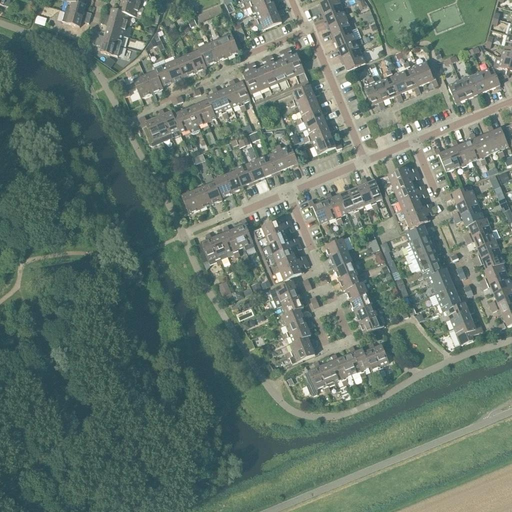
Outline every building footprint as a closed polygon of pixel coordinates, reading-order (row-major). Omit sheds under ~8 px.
[(0,0),(0,6),(8,8),(10,0),(0,0)] [(123,0),(122,3),(139,8),(141,2),(146,3),(147,0),(123,0)] [(257,14),(274,6),(271,0),(264,0),(253,5),(251,6),(252,8),(250,9),(253,15),(257,14)] [(324,17),(342,10),(338,0),(333,0),(320,6),(324,17)] [(68,3),(66,13),(83,18),(86,7),(84,6),(83,7),(68,3)] [(122,3),(119,13),(119,14),(129,16),(129,17),(142,20),(145,10),(139,8),(122,3)] [(229,14),(235,12),(231,4),(226,6),(229,14)] [(277,13),(274,6),(257,14),(260,23),(278,15),(277,13)] [(220,7),(207,13),(197,17),(200,22),(222,13),(220,7)] [(347,21),(342,10),(324,17),(329,28),(347,21)] [(127,27),(129,17),(129,16),(119,14),(119,13),(112,11),(109,22),(127,27)] [(282,11),(277,13),(278,15),(260,23),(264,32),(282,24),(279,17),(284,15),(282,11)] [(83,18),(66,13),(63,24),(80,29),(83,18)] [(47,20),(37,17),(35,24),(45,27),(47,20)] [(351,32),(347,21),(329,28),(334,39),(351,32)] [(124,37),(127,27),(109,22),(106,32),(124,37)] [(121,48),(124,37),(106,32),(104,43),(121,48)] [(356,43),(351,32),(334,39),(338,50),(356,43)] [(217,63),(228,59),(220,41),(218,36),(207,40),(210,46),(209,46),(217,63)] [(220,41),(228,59),(239,54),(232,37),(220,41)] [(338,50),(343,61),(360,54),(358,47),(363,45),(361,40),(356,43),(338,50)] [(121,48),(104,43),(100,54),(118,58),(121,48)] [(209,46),(198,50),(206,70),(207,70),(206,68),(217,63),(209,46)] [(511,49),(505,47),(501,59),(511,62),(511,49)] [(195,75),(206,70),(198,50),(199,53),(188,57),(195,75)] [(309,84),(305,74),(296,54),(292,56),(278,61),(275,63),(261,69),(257,70),(243,76),(251,96),(255,106),(309,84)] [(343,61),(347,72),(365,65),(360,54),(343,61)] [(173,84),(184,79),(177,62),(175,57),(164,62),(173,84)] [(188,57),(177,62),(184,79),(195,75),(188,57)] [(511,62),(501,59),(496,58),(493,67),(494,68),(493,70),(498,82),(508,78),(510,72),(511,72),(511,62)] [(173,84),(164,62),(153,66),(155,71),(163,91),(162,88),(173,84)] [(438,86),(435,81),(434,81),(426,64),(417,68),(425,86),(431,83),(434,88),(438,86)] [(404,68),(398,70),(400,75),(407,93),(414,90),(416,95),(420,93),(418,88),(416,89),(409,72),(408,70),(405,71),(404,68)] [(416,89),(418,88),(425,86),(417,68),(409,72),(416,89)] [(498,82),(493,70),(493,69),(482,74),(489,92),(500,87),(498,82)] [(152,95),(163,91),(155,71),(156,73),(145,78),(152,95)] [(482,74),(470,78),(478,96),(489,92),(482,74)] [(400,75),(391,79),(398,97),(400,96),(407,93),(400,75)] [(152,95),(145,78),(134,82),(141,100),(152,95)] [(470,78),(459,83),(467,101),(478,96),(470,78)] [(391,79),(382,83),(389,100),(396,97),(398,103),(402,101),(400,96),(398,97),(391,79)] [(241,105),(250,102),(243,84),(236,87),(234,82),(230,83),(232,89),(234,88),(241,105)] [(382,83),(373,86),(380,104),(382,103),(389,100),(382,83)] [(467,101),(459,83),(448,88),(455,106),(467,101)] [(373,86),(364,90),(371,108),(378,105),(380,110),(385,108),(382,103),(380,104),(373,86)] [(310,87),(292,94),(296,103),(314,96),(313,94),(310,87)] [(232,109),(241,105),(234,88),(232,89),(225,92),(232,109)] [(223,113),(232,109),(225,92),(218,94),(216,89),(212,91),(214,96),(216,95),(223,113)] [(296,103),(300,112),(317,105),(315,98),(320,96),(318,92),(313,94),(314,96),(296,103)] [(216,95),(214,96),(207,99),(216,120),(215,116),(223,113),(216,95)] [(207,123),(216,120),(207,99),(209,102),(200,106),(207,123)] [(300,112),(303,121),(321,114),(320,112),(317,105),(300,112)] [(198,127),(207,123),(200,106),(191,110),(198,127)] [(191,110),(182,113),(189,131),(191,135),(200,131),(198,127),(191,110)] [(303,121),(307,130),(325,123),(322,116),(327,114),(325,110),(320,112),(321,114),(303,121)] [(163,111),(159,113),(161,118),(163,117),(170,135),(172,140),(181,136),(180,134),(173,117),(172,114),(165,116),(163,111)] [(180,134),(189,131),(182,113),(173,117),(180,134)] [(145,117),(138,120),(140,125),(141,127),(142,130),(144,134),(150,147),(152,148),(163,144),(161,138),(154,121),(148,124),(147,122),(145,117)] [(161,118),(154,121),(161,138),(163,144),(172,140),(170,135),(163,117),(161,118)] [(307,130),(311,139),(328,132),(328,129),(325,123),(307,130)] [(311,139),(314,148),(332,140),(329,134),(335,131),(333,127),(328,129),(328,132),(311,139)] [(488,130),(490,135),(492,134),(499,152),(508,148),(501,130),(494,133),(492,128),(488,130)] [(258,133),(249,136),(253,144),(261,140),(258,133)] [(490,155),(497,152),(499,152),(492,134),(490,135),(483,138),(490,155)] [(481,159),(490,155),(483,138),(476,140),(474,135),(470,137),(472,142),(474,141),(481,159)] [(237,142),(236,142),(238,146),(240,150),(249,146),(245,138),(237,142)] [(318,157),(329,152),(335,150),(336,152),(342,149),(340,145),(335,147),(332,140),(314,148),(318,157)] [(473,163),(481,159),(474,141),(472,142),(465,145),(473,163)] [(464,166),(473,163),(465,145),(458,148),(456,143),(452,144),(454,149),(456,149),(464,166)] [(277,147),(287,170),(298,165),(291,148),(282,151),(280,146),(277,147)] [(276,174),(287,170),(277,147),(275,148),(277,153),(268,157),(276,174)] [(455,170),(464,166),(456,149),(454,149),(447,152),(455,170)] [(434,152),(435,153),(437,157),(439,156),(446,174),(455,170),(447,152),(441,155),(439,150),(434,152)] [(203,155),(192,160),(195,167),(206,162),(203,155)] [(268,157),(257,161),(265,179),(276,174),(268,157)] [(511,157),(503,161),(506,168),(511,166),(511,157)] [(257,161),(246,166),(253,183),(265,179),(257,161)] [(246,166),(235,170),(243,190),(243,188),(253,183),(246,166)] [(424,208),(423,204),(417,190),(415,187),(410,172),(408,169),(405,170),(388,177),(378,181),(400,235),(410,231),(428,223),(430,222),(424,208)] [(487,173),(489,178),(498,174),(496,169),(487,173)] [(232,195),(243,190),(235,170),(235,171),(236,173),(225,177),(232,195)] [(225,177),(214,182),(222,202),(221,199),(232,195),(225,177)] [(495,178),(489,180),(492,186),(494,191),(500,188),(497,183),(495,178)] [(382,200),(375,182),(368,185),(366,180),(362,182),(364,187),(366,186),(373,204),(382,200)] [(211,206),(222,202),(214,182),(215,184),(204,189),(211,206)] [(364,207),(373,204),(366,186),(364,187),(357,190),(364,207)] [(356,211),(364,207),(357,190),(350,193),(348,187),(344,189),(346,194),(348,193),(356,211)] [(470,188),(452,195),(457,207),(475,199),(470,188)] [(200,211),(211,206),(204,189),(193,193),(200,211)] [(200,211),(193,193),(182,198),(189,215),(200,211)] [(347,215),(356,211),(348,193),(346,194),(339,197),(347,215)] [(338,218),(347,215),(339,197),(333,200),(330,195),(326,196),(328,202),(330,201),(338,218)] [(457,207),(461,218),(479,210),(475,199),(457,207)] [(329,222),(338,218),(330,201),(328,202),(322,204),(329,222)] [(308,204),(311,209),(313,209),(320,226),(329,222),(322,204),(315,207),(313,202),(308,204)] [(484,221),(479,210),(461,218),(466,229),(468,228),(484,221)] [(248,226),(245,220),(241,222),(243,228),(237,230),(244,248),(246,252),(255,248),(246,227),(248,226)] [(468,228),(473,239),(491,231),(486,220),(484,221),(468,228)] [(262,229),(252,233),(256,242),(259,251),(263,260),(267,269),(271,278),(274,287),(284,283),(287,282),(295,278),(297,278),(297,277),(304,275),(300,265),(297,257),(293,248),(289,239),(286,230),(282,221),(273,225),(262,229)] [(235,251),(244,248),(237,230),(230,233),(228,228),(223,229),(226,235),(228,234),(235,251)] [(406,235),(410,244),(427,237),(426,235),(424,228),(406,235)] [(473,239),(477,250),(495,243),(491,231),(473,239)] [(409,247),(406,249),(409,255),(431,246),(428,239),(434,237),(432,233),(426,235),(427,237),(410,244),(408,245),(409,247)] [(226,255),(235,251),(228,234),(226,235),(219,238),(226,255)] [(217,259),(226,255),(219,238),(212,240),(210,235),(206,237),(208,242),(210,241),(217,259)] [(208,263),(217,259),(210,241),(208,242),(201,245),(208,263)] [(342,241),(325,248),(330,259),(347,252),(342,241)] [(376,241),(369,244),(373,253),(380,251),(376,241)] [(477,250),(482,261),(500,254),(495,243),(477,250)] [(431,246),(409,255),(412,264),(435,255),(434,253),(431,246)] [(435,255),(412,264),(416,273),(421,271),(438,264),(436,257),(441,255),(439,251),(434,253),(435,255)] [(330,259),(334,271),(352,263),(347,252),(330,259)] [(384,255),(388,264),(392,262),(388,253),(384,255)] [(381,254),(375,256),(379,265),(385,263),(381,254)] [(482,261),(486,272),(487,272),(502,266),(504,265),(500,254),(482,261)] [(334,271),(339,282),(356,274),(352,263),(334,271)] [(421,271),(425,280),(446,271),(442,272),(438,264),(421,271)] [(507,277),(502,266),(487,272),(486,272),(484,273),(489,284),(507,277)] [(450,280),(446,271),(425,280),(428,278),(432,287),(450,280)] [(339,282),(343,293),(363,285),(363,284),(361,285),(356,274),(339,282)] [(511,288),(507,277),(489,284),(494,295),(511,288)] [(402,280),(396,282),(399,290),(405,288),(402,280)] [(432,287),(436,296),(453,289),(450,280),(432,287)] [(292,282),(275,290),(279,299),(296,291),(292,282)] [(368,296),(363,285),(343,293),(346,292),(350,303),(368,296)] [(511,300),(511,289),(511,288),(494,295),(498,306),(511,300)] [(396,289),(388,292),(390,299),(399,295),(396,289)] [(436,296),(439,305),(457,298),(453,289),(436,296)] [(279,299),(282,307),(300,300),(296,291),(279,299)] [(350,303),(355,314),(372,307),(368,296),(350,303)] [(439,305),(443,314),(460,306),(457,298),(439,305)] [(304,309),(300,300),(282,307),(286,316),(300,311),(304,309)] [(511,313),(511,300),(498,306),(503,317),(511,313)] [(402,302),(393,306),(395,310),(404,307),(402,302)] [(238,305),(231,308),(234,314),(241,311),(238,305)] [(464,305),(460,306),(443,314),(447,312),(451,321),(468,314),(469,316),(474,314),(472,309),(467,312),(464,305)] [(355,314),(359,325),(377,318),(372,307),(355,314)] [(250,310),(237,316),(240,323),(253,317),(250,310)] [(282,318),(286,327),(303,320),(300,311),(286,316),(282,318)] [(399,320),(400,322),(408,319),(406,312),(402,314),(403,319),(399,320)] [(511,313),(503,317),(507,329),(511,326),(511,313)] [(451,321),(454,330),(472,323),(469,316),(468,314),(451,321)] [(422,315),(415,318),(419,323),(424,321),(422,315)] [(377,318),(359,325),(364,336),(381,329),(384,328),(383,325),(385,324),(381,316),(379,317),(377,318)] [(286,327),(290,336),(307,328),(306,326),(303,320),(286,327)] [(248,322),(241,325),(244,332),(251,329),(248,322)] [(474,330),(472,323),(454,330),(461,347),(473,342),(470,334),(475,332),(477,336),(482,333),(480,327),(474,330)] [(290,336),(293,344),(307,339),(311,337),(308,331),(313,328),(312,324),(306,326),(307,328),(290,336)] [(290,346),(294,355),(311,348),(310,345),(307,339),(293,344),(290,346)] [(293,358),(289,359),(292,366),(297,364),(315,356),(312,350),(317,347),(316,343),(310,345),(311,348),(294,355),(292,356),(293,358)] [(368,346),(371,352),(373,351),(380,368),(389,365),(382,347),(375,350),(373,345),(368,346)] [(371,372),(362,351),(356,354),(353,349),(352,349),(349,350),(352,356),(354,355),(361,372),(370,369),(371,372)] [(371,372),(380,368),(373,351),(371,352),(364,354),(363,351),(362,351),(371,372)] [(352,356),(345,358),(352,376),(354,380),(360,378),(361,380),(366,378),(364,373),(362,374),(361,372),(354,355),(352,356)] [(343,380),(352,376),(345,358),(338,361),(336,356),(332,358),(334,363),(336,362),(343,380)] [(334,383),(343,380),(336,362),(334,363),(327,366),(334,383)] [(325,387),(334,383),(327,366),(320,369),(318,363),(314,365),(316,370),(318,369),(325,387)] [(318,369),(316,370),(309,373),(309,374),(305,376),(308,384),(306,387),(310,396),(313,398),(317,396),(318,392),(317,390),(325,387),(318,369)] [(292,379),(287,382),(291,389),(296,386),(292,379)]
